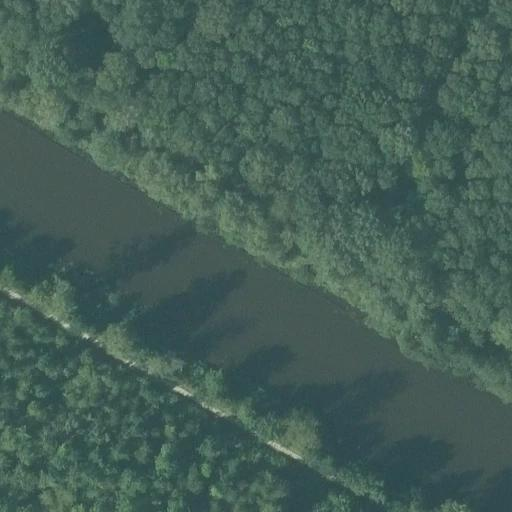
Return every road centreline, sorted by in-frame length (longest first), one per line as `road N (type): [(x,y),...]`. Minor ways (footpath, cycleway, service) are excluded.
road 1 (track): [(0,47),(362,253)]
road 2 (track): [(362,253),(478,0)]
road 3 (track): [(362,253),(511,338)]
